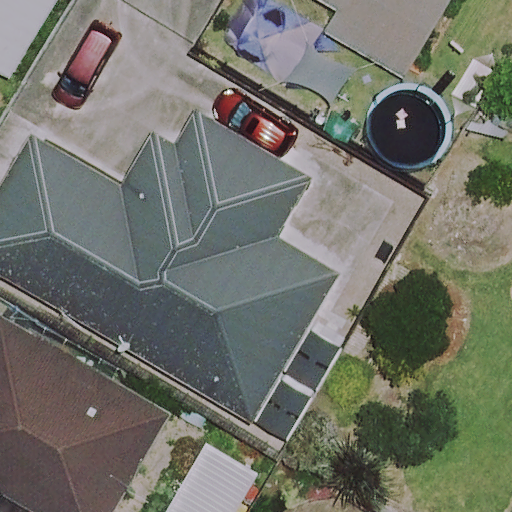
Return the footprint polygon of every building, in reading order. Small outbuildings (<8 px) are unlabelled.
[(60,0),(0,0),(0,63),(16,74),(60,0)] [(410,72),(455,0),(335,0),(346,6),(335,24),(410,72)] [(216,123),(196,157),(167,139),(134,194),(45,141),(0,216),(0,260),(258,413),(341,274),(278,237),(312,180),(216,123)] [(118,511),(179,408),(11,311),(0,329),(0,511),(118,511)] [(242,511),(268,466),(213,436),(170,511),(242,511)]
